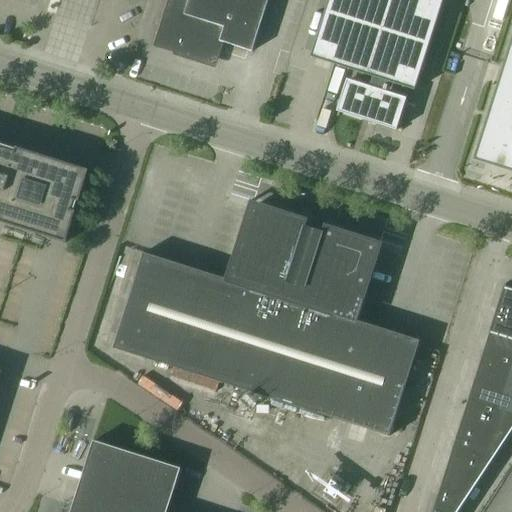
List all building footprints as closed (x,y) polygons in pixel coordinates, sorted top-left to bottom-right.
[(253,52),(269,0),(168,0),(154,46),(200,61),(219,51),(222,42),(253,52)] [(407,98),(392,93),(395,84),(416,91),(444,0),(329,0),(311,57),(373,77),(370,86),(348,79),(337,111),(339,112),(337,116),(339,117),(340,112),(366,121),(397,131),(398,129),(402,131),(403,129),(398,128),(407,98)] [(511,41),(475,160),(511,171),(511,41)] [(17,147),(17,148),(15,153),(8,151),(1,149),(3,143),(0,142),(0,222),(67,243),(77,211),(71,210),(74,200),(79,202),(89,170),(17,147)] [(420,341),(360,321),(355,320),(376,255),(375,255),(378,246),(369,243),(369,242),(323,227),(322,229),(327,230),(326,233),(303,226),(304,223),(309,224),(309,223),(263,208),(263,209),(254,206),(251,215),(250,215),(229,280),(144,253),(114,349),(390,436),(420,341)] [(511,289),(507,288),(508,284),(506,283),(440,490),(433,511),(458,511),(511,431),(511,289)] [(167,511),(168,511),(170,503),(181,469),(172,465),(170,465),(94,441),(81,483),(71,511),(167,511)]
